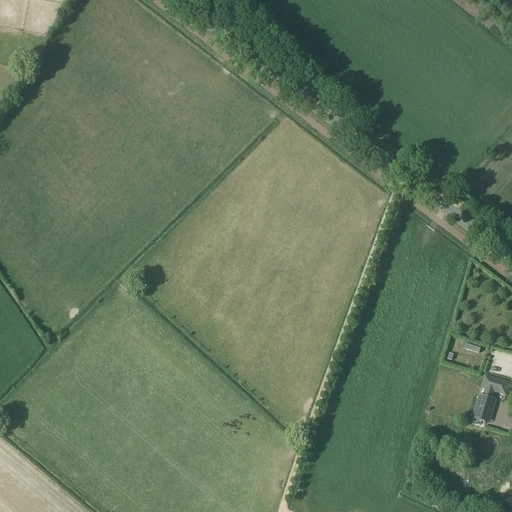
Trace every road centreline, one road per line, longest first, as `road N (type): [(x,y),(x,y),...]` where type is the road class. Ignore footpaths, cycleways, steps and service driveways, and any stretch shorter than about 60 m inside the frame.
road 1 (unclassified): [(280,511),(406,176)]
road 2 (secondary): [(406,176),(180,0)]
road 3 (secondary): [(511,254),(406,176)]
